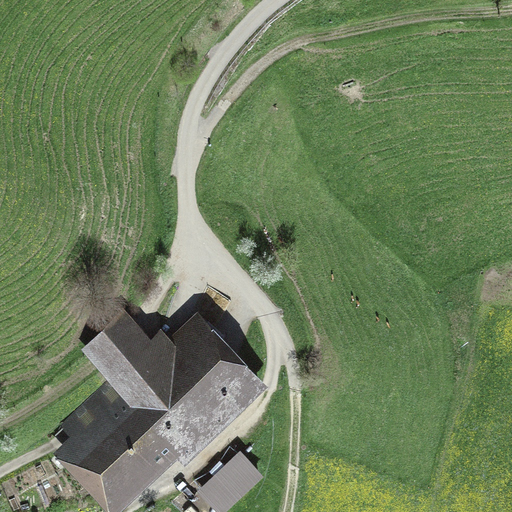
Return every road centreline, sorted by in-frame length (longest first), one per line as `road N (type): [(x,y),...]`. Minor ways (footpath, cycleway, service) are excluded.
road 1 (unclassified): [(271,322),(193,226),(184,162),(187,119),(202,83),(278,0)]
road 2 (track): [(271,322),(289,369),(287,511)]
